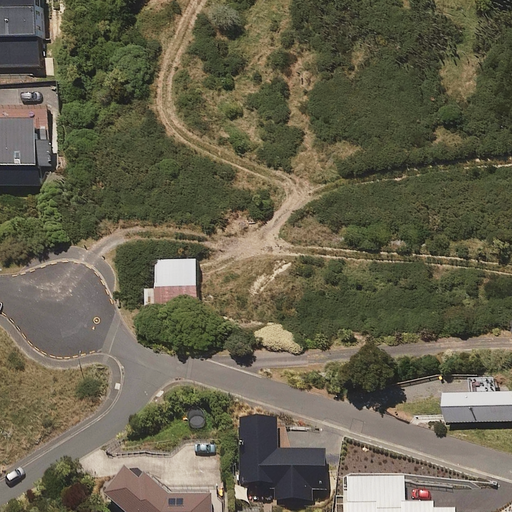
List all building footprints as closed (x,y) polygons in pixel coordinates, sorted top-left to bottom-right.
[(0,0),(0,76),(44,76),(43,0),(0,0)] [(0,185),(42,185),(42,170),(54,170),(54,143),(54,133),(53,133),(53,107),(0,107),(0,185)] [(511,394),(450,397),(451,424),(511,422),(511,394)] [(316,437),(257,436),(256,462),(243,462),(243,481),(252,481),(252,508),(289,509),(289,496),(303,496),(304,459),(315,459),(316,437)] [(130,478),(109,502),(120,511),(214,511),(214,503),(175,504),(143,478),(130,478)]
